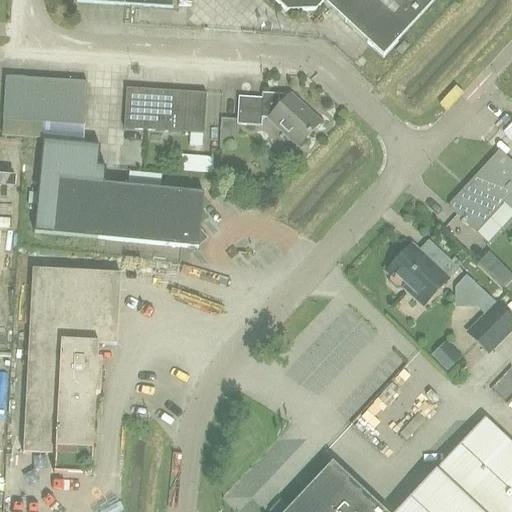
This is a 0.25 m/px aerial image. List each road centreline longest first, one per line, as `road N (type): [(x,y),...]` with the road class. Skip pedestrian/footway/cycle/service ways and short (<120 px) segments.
road 1 (unclassified): [(413,156),(300,60),(49,47),(33,36),(27,0)]
road 2 (unclassified): [(179,511),(184,445),(206,386),(413,156)]
